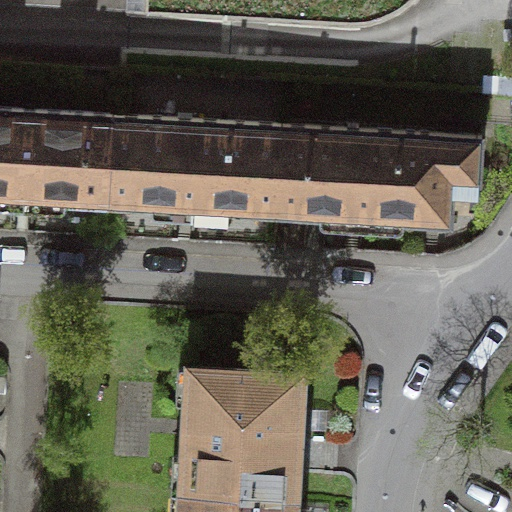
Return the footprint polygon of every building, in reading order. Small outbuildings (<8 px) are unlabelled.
[(0,105),(0,195),(24,197),(108,201),(113,112),(0,105)] [(281,122),(113,112),(108,201),(192,206),(276,211),(281,122)] [(482,133),(281,122),(276,211),(364,216),(451,222),(453,178),(479,179),(482,133)] [(192,367),(186,490),(292,496),(296,428),(299,372),(192,367)] [(186,490),(184,511),(291,511),(292,496),(186,490)]
